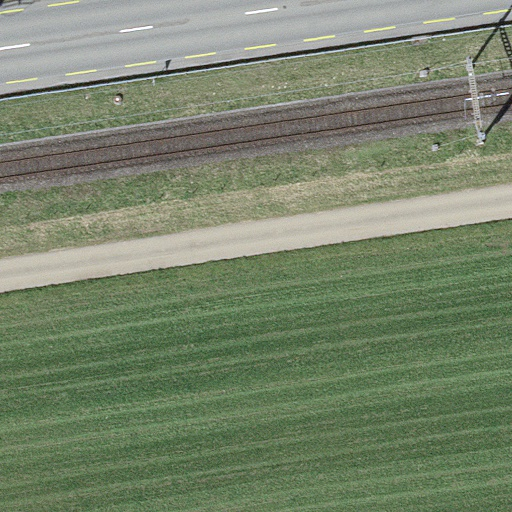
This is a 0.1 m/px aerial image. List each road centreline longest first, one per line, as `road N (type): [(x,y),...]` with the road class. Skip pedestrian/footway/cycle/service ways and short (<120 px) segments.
road 1 (unclassified): [(0,279),(511,203)]
road 2 (primary): [(0,48),(327,0)]
